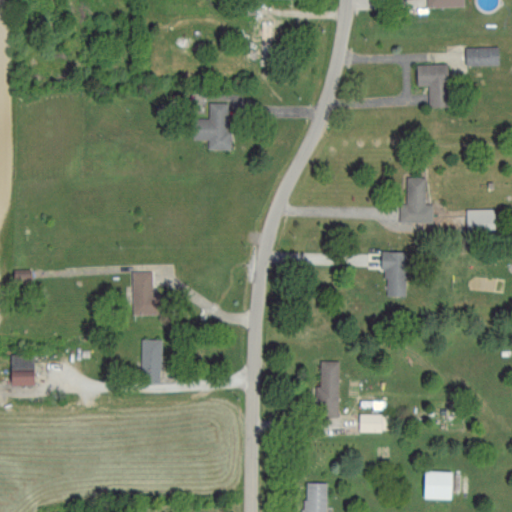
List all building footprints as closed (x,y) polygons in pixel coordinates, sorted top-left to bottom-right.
[(463,64),(496,64),(496,45),(462,46),(463,64)] [(426,106),(445,105),(443,63),(413,64),(414,85),(425,85),(426,106)] [(190,139),(206,139),(206,149),(225,149),(226,102),(206,101),(206,117),(190,117),(190,139)] [(422,176),(403,176),(403,203),(397,203),(397,221),(430,221),(430,203),(422,203),(422,176)] [(492,208),(463,208),(463,232),(492,231),(492,208)] [(381,295),(403,295),(404,250),(381,250),(381,295)] [(152,271),(129,271),(130,313),(152,313),(152,271)] [(159,339),(139,338),(138,380),(158,381),(159,339)] [(30,354),(7,354),(6,383),(29,384),(30,354)] [(336,360),(317,359),(317,386),(313,386),(312,416),(335,416),(336,360)] [(378,431),(379,413),(356,412),(356,430),(378,431)] [(419,496),(446,497),(447,469),(420,468),(419,496)] [(324,511),(324,481),(301,481),(300,511),(324,511)]
